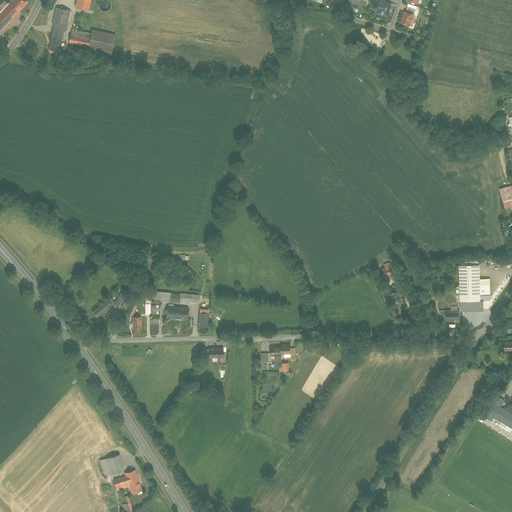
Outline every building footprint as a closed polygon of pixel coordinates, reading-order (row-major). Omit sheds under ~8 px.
[(26,2),(23,0),(8,0),(8,1),(0,10),(0,29),(1,30),(26,2)] [(90,0),(77,0),(76,6),(88,9),(90,0)] [(388,17),(393,3),(382,0),(376,0),(374,10),(378,11),(377,14),(388,17)] [(70,9),(56,6),(51,25),(54,25),(49,50),(58,52),(63,31),(65,31),(70,9)] [(401,23),(410,26),(414,14),(407,11),(405,11),(401,23)] [(91,33),(71,30),(68,45),(112,54),(116,33),(92,29),(91,33)] [(511,184),(499,187),(504,207),(511,205),(511,184)] [(478,264),(457,264),(458,309),(485,309),(485,305),(490,305),(489,278),(479,278),(478,264)] [(394,265),(381,269),(383,277),(396,274),(394,265)] [(433,283),(426,285),(430,297),(436,294),(433,283)] [(125,307),(131,292),(123,289),(117,303),(125,307)] [(171,292),(154,291),(153,299),(170,300),(171,292)] [(400,291),(383,295),(385,302),(395,300),(394,295),(401,294),(400,291)] [(171,292),(170,300),(179,301),(179,299),(179,293),(171,292)] [(136,295),(126,312),(132,315),(137,305),(136,305),(140,297),(136,295)] [(105,299),(91,310),(96,317),(107,309),(105,306),(108,304),(105,299)] [(188,308),(166,306),(165,317),(187,319),(188,308)] [(459,310),(445,310),(445,318),(459,318),(459,310)] [(207,314),(198,313),(197,325),(206,326),(207,314)] [(141,317),(131,317),(132,331),(141,331),(141,317)] [(113,330),(119,331),(122,322),(115,320),(113,330)] [(290,343),(279,344),(279,346),(279,354),(281,354),(290,353),(290,347),(290,343)] [(279,354),(279,346),(269,346),(269,354),(274,354),(279,354)] [(223,347),(210,347),(210,357),(223,357),(223,347)] [(287,362),(280,362),(280,371),(288,370),(287,362)] [(503,400),(495,395),(483,415),(491,420),(493,417),(500,405),(503,400)] [(511,412),(500,405),(493,417),(511,428),(511,426),(511,412)] [(94,429),(89,434),(93,438),(98,434),(94,429)] [(118,454),(100,460),(106,476),(123,470),(118,454)] [(141,489),(134,469),(123,473),(124,475),(128,486),(130,493),(141,489)] [(116,489),(128,486),(124,475),(113,479),(116,489)] [(126,503),(122,504),(124,511),(126,511),(132,510),(130,501),(126,503)]
